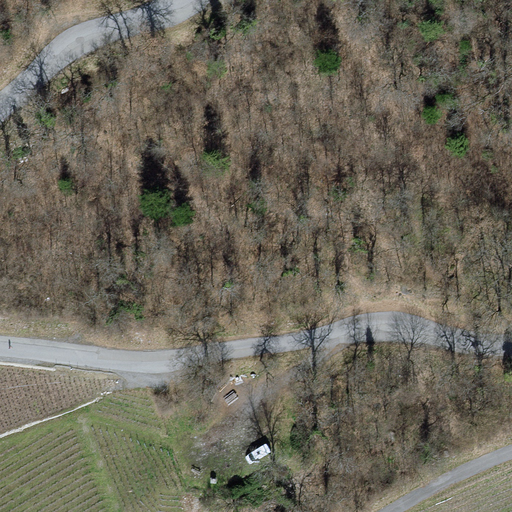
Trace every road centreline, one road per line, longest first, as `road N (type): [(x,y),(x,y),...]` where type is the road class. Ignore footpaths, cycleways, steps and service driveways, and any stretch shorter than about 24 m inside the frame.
road 1 (unclassified): [(511,345),(366,330),(151,361),(0,346)]
road 2 (unclassified): [(0,108),(80,40),(167,15),(189,0)]
road 3 (unclassified): [(511,450),(386,511)]
